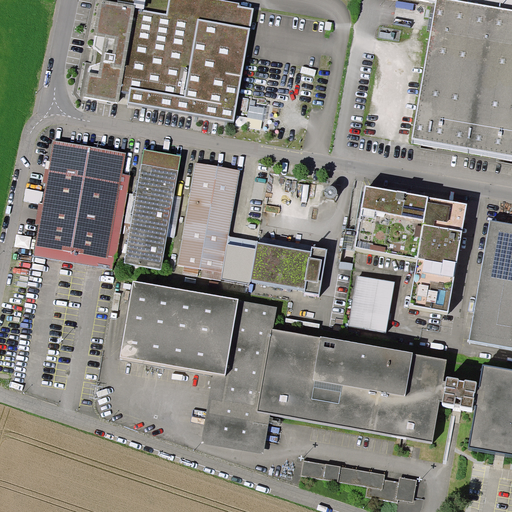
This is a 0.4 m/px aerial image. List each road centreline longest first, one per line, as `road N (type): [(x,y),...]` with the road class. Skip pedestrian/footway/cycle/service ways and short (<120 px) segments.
road 1 (residential): [(511,191),(49,113)]
road 2 (residential): [(0,393),(355,511)]
road 3 (unknown): [(205,462),(247,443),(363,453),(421,474),(435,489),(438,511)]
road 4 (unknown): [(72,384),(87,275),(60,275),(48,285),(36,351),(50,377)]
road 5 (unknown): [(511,362),(464,355),(451,345),(478,185)]
road 6 (residential): [(49,113),(29,134),(0,288)]
road 7 (unknown): [(319,0),(338,16),(340,31),(323,159)]
road 8 (unknown): [(304,308),(326,303),(350,164)]
road 9 (unknown): [(337,161),(358,48),(405,53)]
